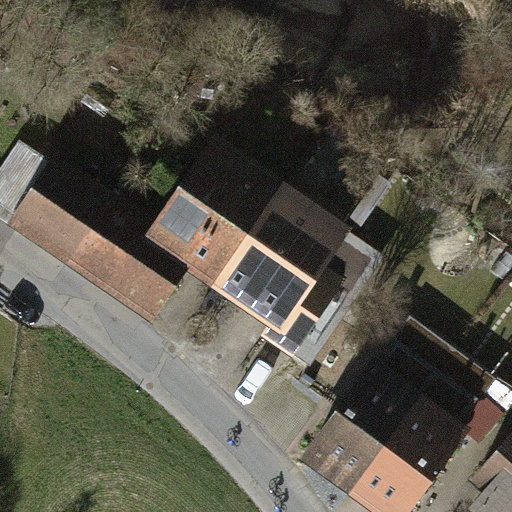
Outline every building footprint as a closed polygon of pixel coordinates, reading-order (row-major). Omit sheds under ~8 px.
[(162,251),(177,231),(50,151),(8,222),(149,320),(187,268),(162,251)] [(187,268),(231,299),(285,224),(216,175),(177,231),(162,251),(187,268)] [(231,299),(300,348),(354,273),(285,224),(231,299)] [(316,481),(350,507),(414,421),(380,396),(344,443),(316,481)] [(350,507),(356,511),(412,511),(422,500),(456,453),(414,421),(350,507)] [(511,511),(511,462),(477,507),(483,511),(511,511)]
